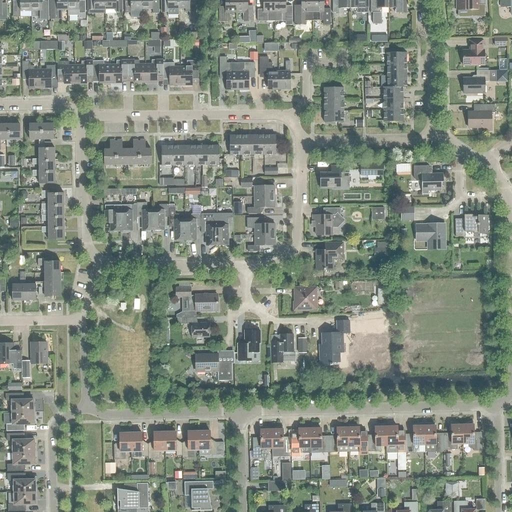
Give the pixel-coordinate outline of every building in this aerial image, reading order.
[(31,10),(30,0),(19,0),(20,1),(13,1),(13,17),(20,17),(20,11),(31,10)] [(41,0),(30,0),(31,10),(31,17),(40,17),(40,20),(48,20),(48,1),(42,1),(41,0)] [(67,0),(50,0),(51,19),(62,19),(62,10),(68,10),(67,0)] [(85,18),(85,0),(79,1),(78,0),(67,0),(68,10),(68,15),(78,15),(78,18),(85,18)] [(104,0),(93,0),(94,0),(88,0),(88,13),(104,13),(104,10),(105,9),(104,0)] [(122,13),(121,0),(120,0),(116,0),(115,0),(104,0),(105,9),(105,13),(122,13)] [(142,9),(141,0),(124,0),(125,13),(131,13),(131,9),(142,9)] [(159,13),(158,0),(141,0),(142,9),(152,9),(152,13),(159,13)] [(178,0),(161,0),(161,12),(167,12),(167,14),(176,14),(176,9),(178,9),(178,0)] [(195,12),(195,0),(178,0),(178,9),(185,8),(185,12),(195,12)] [(224,0),(225,10),(219,10),(219,22),(230,22),(230,12),(236,12),(235,0),(224,0)] [(253,21),(253,9),(247,10),(247,0),(235,0),(236,12),(243,12),(243,22),(253,21)] [(273,0),(262,0),(263,9),(257,9),(257,21),(274,21),(273,0)] [(292,7),(285,7),(284,0),(273,0),(274,21),(285,21),(285,26),(292,26),(292,7)] [(311,0),(300,0),(301,7),(294,7),(294,25),(305,25),(305,21),(312,21),(311,0)] [(330,9),(323,9),(323,0),(311,0),(312,21),(323,21),(323,25),(330,25),(330,9)] [(350,8),(349,0),(333,0),(334,13),(340,13),(340,8),(350,8)] [(349,0),(350,8),(357,8),(357,13),(368,13),(368,0),(349,0)] [(383,8),(388,8),(387,0),(371,0),(371,13),(373,13),(373,24),(381,24),(381,13),(383,13),(383,8)] [(387,0),(388,8),(396,8),(396,13),(407,13),(406,0),(387,0)] [(456,0),(456,8),(471,8),(471,10),(478,10),(478,0),(456,0)] [(511,0),(500,0),(500,7),(511,7),(511,15),(511,0)] [(507,38),(494,38),(494,47),(507,47),(507,38)] [(463,65),(484,65),(484,50),(483,50),(483,40),(469,40),(469,47),(470,47),(470,50),(462,50),(463,65)] [(257,61),(257,52),(249,52),(249,61),(257,61)] [(406,53),(386,53),(387,65),(406,64),(406,53)] [(219,75),(226,75),(226,90),(237,90),(237,63),(226,63),(226,57),(219,57),(219,75)] [(268,89),(279,89),(278,71),(272,72),(271,63),(268,63),(268,57),(259,57),(259,74),(267,74),(268,89)] [(110,65),(110,83),(122,83),(122,77),(128,77),(127,60),(116,61),(116,65),(110,65)] [(138,60),(127,60),(128,77),(134,77),(134,83),(145,83),(145,65),(139,65),(138,60)] [(163,76),(162,63),(162,60),(151,60),(151,64),(145,65),(145,83),(157,82),(157,76),(163,76)] [(186,66),(180,66),(180,85),(192,85),(192,79),(198,79),(197,60),(186,60),(186,66)] [(75,83),(75,66),(69,66),(69,61),(57,61),(57,65),(57,77),(63,77),(63,84),(75,83)] [(92,77),(92,61),(81,61),(80,66),(75,66),(75,83),(86,83),(86,77),(92,77)] [(110,83),(110,65),(103,65),(103,61),(92,61),(92,77),(99,77),(99,83),(110,83)] [(285,71),(278,71),(279,89),(290,89),(289,61),(285,61),(285,71)] [(40,88),(39,70),(34,70),(34,66),(28,66),(28,62),(22,62),(22,80),(29,80),(29,88),(40,88)] [(162,63),(163,76),(163,79),(169,79),(169,85),(180,85),(180,66),(173,66),(173,62),(162,63)] [(254,63),(237,63),(237,90),(248,90),(248,75),(254,74),(254,63)] [(387,76),(406,76),(406,64),(387,65),(387,76)] [(39,70),(40,88),(52,87),(52,79),(57,79),(57,77),(57,65),(46,66),(46,70),(39,70)] [(489,82),(489,71),(476,71),(476,78),(463,78),(463,94),(484,93),(484,82),(489,82)] [(508,83),(508,71),(495,71),(496,83),(508,83)] [(387,76),(387,87),(402,87),(402,88),(406,88),(406,76),(387,76)] [(387,87),(383,87),(383,99),(402,99),(402,88),(402,87),(387,87)] [(343,88),(323,88),(324,99),(343,99),(343,88)] [(343,99),(324,99),(324,111),(343,111),(343,99)] [(402,110),(402,99),(383,99),(383,110),(402,110)] [(494,113),(494,104),(473,105),(473,112),(467,112),(468,127),(482,127),(482,131),(491,131),(491,113),(494,113)] [(383,122),(403,122),(402,110),(383,110),(383,122)] [(324,123),(343,122),(343,111),(324,111),(324,123)] [(12,140),(19,140),(19,124),(7,124),(7,140),(6,140),(6,146),(12,146),(12,140)] [(44,139),(53,139),(53,124),(29,124),(29,140),(38,139),(38,148),(44,148),(44,139)] [(242,155),(242,136),(230,136),(230,155),(242,155)] [(253,136),(242,136),(242,155),(253,155),(253,136)] [(264,136),(253,136),(253,155),(265,155),(264,136)] [(276,136),(264,136),(265,155),(276,155),(276,136)] [(116,140),(110,140),(110,149),(104,150),(104,165),(116,165),(116,140)] [(127,149),(122,149),(121,140),(116,140),(116,165),(127,165),(127,149)] [(139,140),(133,140),(133,149),(127,149),(127,165),(139,165),(139,140)] [(151,165),(150,149),(145,149),(144,140),(139,140),(139,165),(151,165)] [(173,146),(161,146),(161,166),(173,165),(173,146)] [(184,146),(173,146),(173,165),(184,165),(184,146)] [(195,146),(184,146),(184,165),(196,165),(195,146)] [(195,146),(196,165),(207,165),(207,146),(195,146)] [(207,146),(207,165),(219,165),(218,146),(207,146)] [(54,160),(54,150),(54,148),(44,148),(38,148),(39,159),(39,160),(54,160)] [(32,164),(39,164),(39,170),(39,172),(54,172),(54,160),(39,160),(39,159),(32,159),(32,164)] [(382,163),(360,164),(360,175),(382,175),(382,163)] [(320,174),(320,189),(333,189),(333,190),(348,190),(348,166),(331,166),(331,173),(320,174)] [(442,174),(427,174),(427,166),(413,166),(413,178),(416,181),(421,181),(421,194),(428,194),(428,190),(441,190),(441,191),(441,182),(443,182),(443,173),(442,173),(442,174)] [(277,176),(277,168),(264,168),(264,177),(277,176)] [(39,183),(55,183),(54,172),(39,172),(39,170),(32,171),(32,176),(39,176),(39,183)] [(254,185),(254,197),(274,197),(274,185),(254,185)] [(19,193),(19,197),(21,200),(24,201),(26,199),(27,194),(25,191),(22,191),(19,193)] [(63,205),(63,193),(48,193),(48,191),(41,191),(41,198),(48,198),(48,204),(41,204),(41,205),(63,205)] [(274,197),(254,197),(254,206),(247,207),(247,213),(261,213),(261,207),(275,207),(274,197)] [(137,203),(137,205),(137,218),(143,217),(143,231),(153,230),(153,210),(146,210),(146,203),(137,203)] [(159,210),(153,210),(153,230),(163,230),(163,217),(168,217),(169,209),(169,208),(169,204),(159,204),(159,210)] [(48,209),(48,216),(41,216),(41,217),(64,216),(63,205),(41,205),(41,209),(48,209)] [(111,231),(121,231),(121,205),(104,205),(105,220),(111,220),(111,231)] [(121,231),(131,231),(131,222),(134,219),(133,218),(137,218),(137,205),(121,205),(121,231)] [(333,234),(333,226),(337,226),(344,220),(341,217),(338,217),(338,214),(341,214),(341,207),(324,207),(324,214),(313,214),(313,221),(316,221),(317,234),(333,234)] [(401,220),(413,220),(413,207),(401,207),(401,220)] [(185,219),(179,220),(179,214),(175,214),(175,208),(172,209),(169,209),(168,217),(169,227),(175,227),(175,240),(185,240),(185,219)] [(233,232),(232,213),(216,214),(217,245),(227,245),(227,232),(233,232)] [(185,219),(185,240),(195,240),(195,227),(200,226),(201,226),(201,218),(200,214),(191,214),(191,219),(185,219)] [(201,226),(200,226),(201,233),(207,232),(207,246),(217,245),(216,214),(200,214),(201,218),(201,226)] [(455,237),(465,237),(465,232),(473,232),(473,234),(478,233),(478,234),(489,233),(489,215),(478,216),(472,217),(472,215),(464,215),(464,219),(455,219),(455,237)] [(48,221),(48,227),(41,227),(41,228),(64,228),(64,216),(41,217),(41,221),(48,221)] [(255,229),(255,234),(275,234),(275,223),(265,223),(265,217),(247,218),(247,229),(255,229)] [(444,239),(444,224),(427,224),(427,225),(415,225),(416,241),(428,241),(428,247),(442,246),(442,239),(444,239)] [(48,240),(64,240),(64,228),(41,228),(42,233),(48,232),(48,240)] [(275,234),(255,234),(255,245),(247,245),(247,251),(259,251),(259,245),(275,245),(275,234)] [(316,251),(316,270),(332,270),(332,261),(343,261),(343,243),(324,243),(325,251),(316,251)] [(390,260),(389,243),(379,243),(379,248),(377,248),(377,260),(390,260)] [(45,273),(60,273),(60,261),(46,262),(46,259),(38,259),(38,266),(45,266),(45,273)] [(25,300),(24,285),(26,285),(26,278),(24,278),(24,272),(20,272),(20,285),(12,285),(13,300),(25,300)] [(35,284),(35,285),(60,284),(60,273),(45,273),(46,282),(35,282),(35,284)] [(344,286),(344,282),(335,282),(335,291),(343,290),(343,286),(344,286)] [(26,285),(24,285),(25,300),(36,300),(36,288),(35,285),(35,284),(26,285)] [(60,284),(35,285),(36,288),(45,287),(46,296),(61,296),(60,284)] [(191,287),(175,287),(175,298),(185,298),(185,297),(189,297),(189,295),(191,295),(191,287)] [(315,288),(294,288),(295,302),(294,302),(294,310),(307,310),(307,309),(316,309),(315,288)] [(196,317),(196,310),(218,310),(218,294),(196,295),(191,295),(189,295),(189,297),(189,311),(182,311),(182,317),(196,317)] [(197,323),(197,316),(196,317),(182,317),(182,325),(192,325),(192,337),(210,336),(209,323),(197,323)] [(367,321),(354,321),(355,329),(367,328),(373,328),(373,332),(384,332),(383,320),(367,321)] [(342,333),(349,333),(349,321),(336,321),(337,333),(321,333),(322,345),(319,345),(320,366),(332,365),(332,362),(339,362),(339,353),(343,352),(342,333)] [(244,348),(237,348),(237,361),(247,361),(259,361),(259,352),(258,343),(260,343),(260,331),(244,331),(244,348)] [(270,342),(271,363),(283,363),(283,362),(295,361),(295,351),(293,351),(293,334),(279,335),(280,342),(270,342)] [(13,354),(13,343),(0,343),(0,364),(13,364),(13,368),(21,368),(20,354),(13,354)] [(47,363),(46,343),(30,343),(31,364),(47,363)] [(217,370),(217,380),(232,380),(231,362),(217,362),(217,354),(196,355),(196,370),(217,370)] [(12,412),(33,412),(33,399),(32,399),(19,400),(19,394),(23,394),(23,393),(5,394),(5,401),(11,401),(12,412)] [(33,412),(12,412),(12,424),(6,424),(6,431),(24,431),(24,430),(20,430),(20,424),(33,424),(33,425),(34,425),(33,412)] [(443,437),(443,450),(457,449),(457,444),(462,444),(462,425),(458,425),(458,423),(451,422),(450,430),(451,430),(451,437),(443,437)] [(468,447),(470,449),(474,449),(474,451),(482,451),(481,436),(473,436),(473,429),(475,429),(473,422),(466,423),(466,425),(462,425),(462,444),(468,444),(468,447)] [(405,453),(415,453),(418,447),(418,445),(424,445),(424,423),(423,423),(415,425),(415,426),(413,426),(413,438),(405,438),(405,453)] [(444,452),(443,450),(443,437),(435,437),(435,426),(433,426),(433,424),(424,423),(424,445),(424,450),(427,452),(444,452)] [(375,439),(367,439),(367,452),(381,451),(381,446),(386,446),(386,424),(385,424),(377,425),(377,427),(374,427),(375,439)] [(392,453),(405,453),(405,438),(397,438),(397,427),(395,427),(395,425),(386,424),(386,446),(386,453),(392,453)] [(336,428),(337,440),(329,440),(329,453),(348,452),(348,425),(347,425),(339,426),(339,428),(336,428)] [(367,455),(367,452),(367,439),(367,432),(359,432),(359,427),(356,428),(356,426),(348,425),(348,452),(359,452),(359,455),(367,455)] [(291,453),(291,441),(283,441),(283,434),(284,434),(282,426),(275,428),(275,429),(271,430),(272,449),(277,448),(280,454),(283,454),(291,453)] [(310,448),(309,426),(300,427),(300,429),(298,429),(298,441),(291,441),(291,453),(310,453),(310,448)] [(321,453),(329,453),(329,440),(321,440),(321,428),(318,428),(318,427),(310,426),(309,426),(310,448),(316,447),(316,453),(321,453)] [(253,458),(261,458),(267,458),(266,449),(272,449),(271,430),(268,430),(268,428),(260,427),(259,434),(260,435),(260,441),(252,442),(253,458)] [(188,443),(182,443),(182,456),(182,458),(194,458),(193,450),(199,450),(198,431),(187,431),(188,443)] [(210,431),(198,431),(199,450),(199,456),(224,455),(223,442),(210,443),(210,431)] [(148,444),(148,457),(148,459),(160,459),(159,451),(165,451),(164,432),(153,432),(153,444),(148,444)] [(175,432),(164,432),(165,451),(176,451),(176,456),(182,456),(182,443),(176,443),(175,432)] [(13,452),(34,452),(34,439),(33,439),(33,440),(20,440),(20,434),(24,434),(24,433),(6,434),(6,441),(12,441),(13,452)] [(114,460),(120,459),(125,459),(125,452),(131,452),(130,433),(119,433),(119,445),(113,445),(114,460)] [(141,433),(130,433),(131,452),(142,451),(142,457),(148,457),(148,444),(142,444),(141,433)] [(34,452),(13,452),(13,464),(7,464),(7,471),(25,471),(25,470),(21,470),(21,464),(34,464),(34,465),(34,452)] [(304,471),(292,472),(292,480),(304,480),(304,471)] [(13,481),(13,492),(35,492),(35,479),(34,479),(21,480),(21,474),(25,474),(25,473),(7,474),(7,481),(13,481)] [(199,508),(199,511),(212,511),(212,510),(211,510),(207,489),(213,489),(213,481),(184,482),(184,496),(191,495),(191,508),(199,508)] [(284,481),(269,482),(269,491),(285,490),(284,481)] [(176,490),(175,482),(167,483),(168,490),(176,490)] [(120,509),(148,508),(147,483),(136,483),(136,493),(134,493),(134,491),(117,489),(117,488),(117,501),(120,501),(120,509)] [(458,498),(458,483),(445,483),(445,498),(458,498)] [(385,498),(385,489),(376,489),(376,498),(385,498)] [(35,492),(13,492),(14,504),(8,504),(8,511),(26,511),(26,510),(22,510),(22,504),(35,504),(35,505),(35,492)] [(449,511),(450,502),(437,502),(437,511),(429,511),(449,511)] [(474,511),(474,510),(466,510),(466,502),(454,502),(454,511),(474,511)] [(396,511),(416,511),(416,503),(404,503),(404,511),(396,511)]
